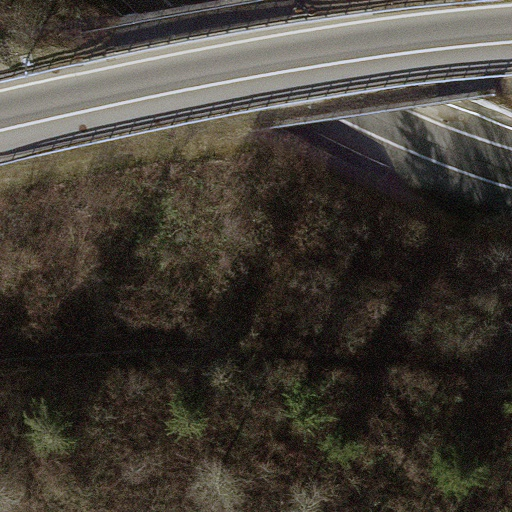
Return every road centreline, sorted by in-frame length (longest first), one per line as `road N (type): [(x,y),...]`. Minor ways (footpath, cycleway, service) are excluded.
road 1 (motorway): [(0,111),(348,42),(511,24)]
road 2 (motorway): [(193,0),(372,114),(511,168)]
